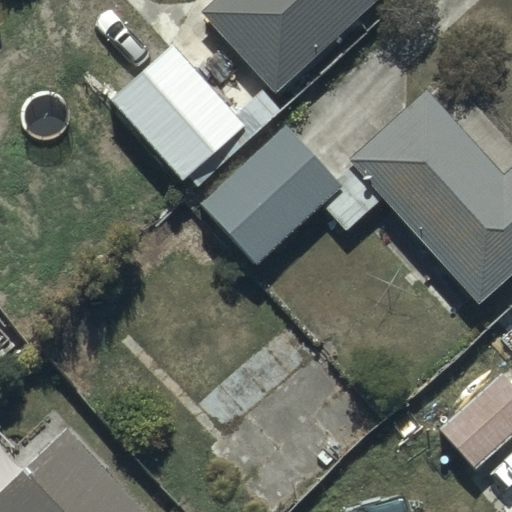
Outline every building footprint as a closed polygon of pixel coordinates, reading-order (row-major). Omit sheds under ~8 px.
[(372,0),(207,0),(222,16),(206,30),(274,109),(322,66),(311,54),(372,0)] [(166,32),(104,87),(176,168),(238,114),(166,32)] [(407,98),(367,52),(196,197),(248,257),(319,197),(342,225),(381,192),(472,298),(511,263),(511,148),(449,75),(431,90),(425,83),(407,98)] [(511,398),(498,383),(437,440),(477,484),(511,451),(511,398)] [(150,511),(62,415),(0,472),(0,511),(150,511)]
